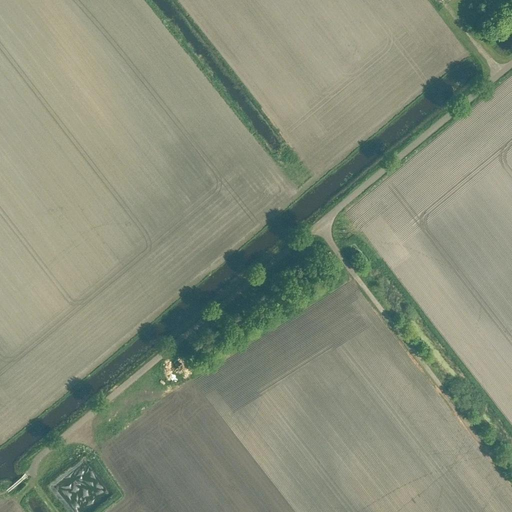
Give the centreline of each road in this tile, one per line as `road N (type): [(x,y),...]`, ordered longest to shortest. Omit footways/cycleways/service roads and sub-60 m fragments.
road 1 (unclassified): [(45,450),(317,224)]
road 2 (unclassified): [(511,478),(317,224)]
road 3 (unclassified): [(317,224),(511,65)]
